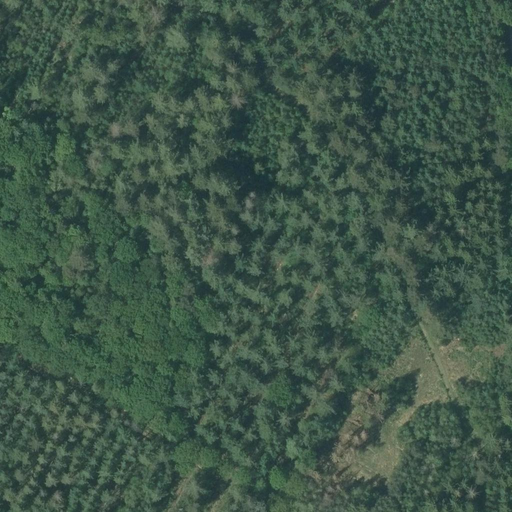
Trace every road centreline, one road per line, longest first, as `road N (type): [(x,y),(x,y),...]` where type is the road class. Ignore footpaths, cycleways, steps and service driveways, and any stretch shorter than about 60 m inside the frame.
road 1 (track): [(417,319),(330,126),(235,64),(207,13),(187,14),(162,0)]
road 2 (track): [(0,347),(283,511)]
